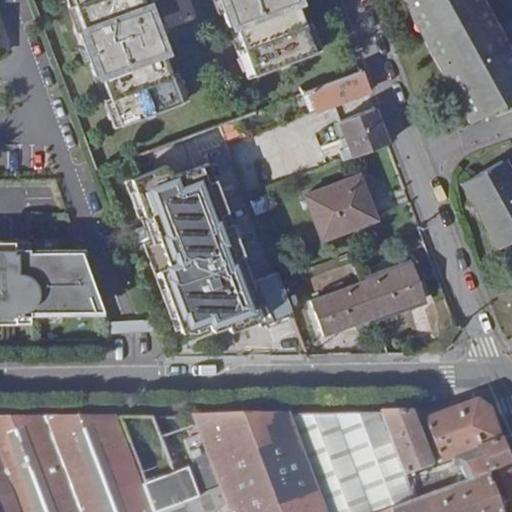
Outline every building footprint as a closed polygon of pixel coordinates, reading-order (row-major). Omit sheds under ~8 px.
[(57,0),(107,131),(183,103),(155,28),(143,0),(57,0)] [(299,0),(213,0),(243,80),(319,51),(299,0)] [(409,0),(475,117),(498,105),(511,97),(511,58),(500,38),(497,32),(494,25),(479,0),(409,0)] [(360,72),(310,92),(317,111),(367,93),(360,72)] [(351,157),(387,144),(374,109),(338,121),(351,157)] [(297,129),(292,118),(285,120),(290,131),(297,129)] [(243,122),(224,127),(228,140),(246,136),(243,122)] [(227,140),(221,125),(204,131),(210,146),(227,140)] [(317,155),(322,168),(344,160),(339,147),(317,155)] [(140,166),(162,159),(158,149),(137,157),(140,166)] [(306,159),(310,172),(322,168),(317,155),(306,159)] [(137,157),(106,168),(113,188),(144,177),(140,166),(137,157)] [(511,175),(503,159),(467,178),(501,245),(511,238),(511,175)] [(359,175),(304,196),(321,239),(366,222),(358,197),(366,195),(359,175)] [(256,215),(273,209),(265,188),(248,195),(256,215)] [(202,305),(184,254),(141,269),(159,320),(202,305)] [(27,273),(26,270),(12,270),(12,262),(0,261),(0,324),(28,325),(28,317),(98,316),(82,274),(27,273)] [(12,270),(26,270),(26,261),(12,262),(12,270)] [(249,325),(290,312),(278,280),(272,262),(221,281),(230,303),(239,301),(249,325)] [(359,283),(372,318),(423,300),(410,264),(359,283)] [(322,336),(372,318),(359,283),(309,301),(322,336)] [(412,501),(510,467),(489,410),(476,400),(437,416),(422,422),(437,464),(454,459),(456,465),(405,485),(412,501)] [(380,415),(403,477),(429,467),(413,425),(409,414),(380,415)] [(193,415),(194,421),(227,511),(323,511),(287,416),(193,415)] [(323,511),(380,511),(412,501),(405,485),(403,477),(380,415),(287,416),(323,511)] [(112,417),(0,418),(0,488),(8,511),(511,511),(511,470),(510,467),(412,501),(380,511),(227,511),(194,421),(188,423),(185,431),(189,441),(164,447),(151,416),(121,416),(146,483),(138,486),(112,417)]
